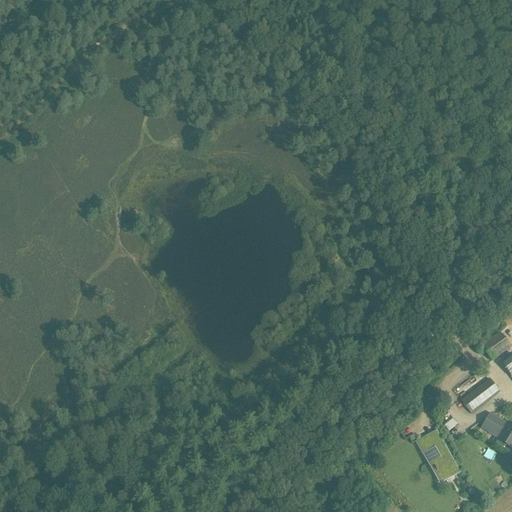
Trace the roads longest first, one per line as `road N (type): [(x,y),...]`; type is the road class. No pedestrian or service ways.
road 1 (track): [(471,289),(215,0)]
road 2 (track): [(0,150),(115,37),(172,0)]
